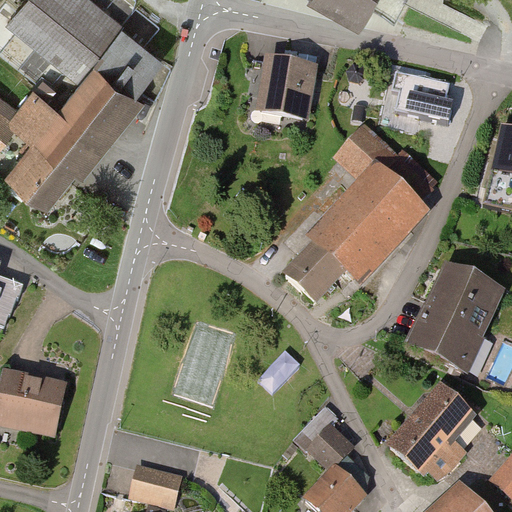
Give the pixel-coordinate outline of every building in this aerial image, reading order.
[(58,204),(171,61),(93,0),(32,0),(12,26),(86,84),(65,110),(40,90),(24,110),(0,91),(0,155),(21,128),(40,142),(17,172),(58,204)] [(395,0),(340,0),(384,22),(395,0)] [(314,74),(254,63),(248,98),(264,100),(262,110),(306,118),(314,74)] [(449,127),(454,108),(446,106),(451,89),(397,76),(392,95),(400,97),(396,114),(449,127)] [(354,282),(420,212),(415,207),(426,196),(363,137),(343,159),(374,189),(288,280),(316,306),(346,274),(354,282)] [(511,142),(506,141),(491,201),(511,205),(511,142)] [(0,316),(14,322),(27,289),(5,280),(9,270),(0,266),(0,316)] [(502,296),(450,270),(411,347),(464,373),(502,296)] [(0,424),(53,436),(62,392),(8,380),(0,415),(0,424)] [(483,419),(449,388),(392,449),(426,481),(434,472),(446,483),(471,456),(459,445),(483,419)] [(337,424),(325,412),(295,444),(307,456),(310,453),(329,471),(350,450),(330,431),(337,424)] [(511,466),(497,483),(511,497),(511,466)] [(181,481),(139,471),(132,499),(174,509),(181,481)] [(354,511),(366,500),(337,472),(307,503),(316,511),(354,511)] [(478,511),(466,498),(450,511),(478,511)]
